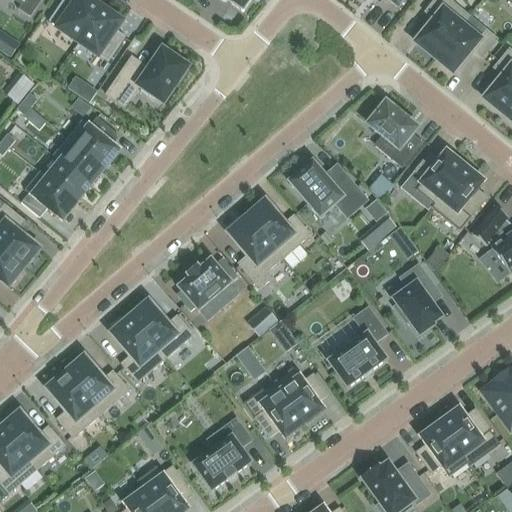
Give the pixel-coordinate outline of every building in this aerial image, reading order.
[(11,0),(21,6),(18,11),(30,19),(42,0),(11,0)] [(100,9),(85,0),(78,0),(76,5),(69,0),(64,0),(48,24),(78,44),(102,9),(100,8),(100,9)] [(219,0),(220,1),(223,3),(227,3),(242,14),(251,0),(254,0),(257,2),(258,0),(219,0)] [(361,0),(364,2),(365,0),(373,0),(379,4),(382,0),(386,0),(398,9),(405,0),(361,0)] [(433,59),(434,60),(469,18),(451,4),(454,0),(436,0),(424,14),(434,22),(416,45),(433,59)] [(103,10),(102,9),(78,44),(108,64),(125,39),(115,32),(121,24),(102,11),(103,10)] [(469,18),(434,60),(436,62),(436,61),(453,75),(471,53),(481,61),(497,41),(486,32),(479,42),(462,28),(470,19),(469,18)] [(501,115),(503,117),(511,105),(511,53),(509,51),(493,70),(503,79),(485,101),(502,115),(501,115)] [(187,69),(162,53),(146,77),(128,64),(106,97),(125,110),(139,88),(163,104),(175,87),(178,89),(187,76),(184,74),(187,69)] [(30,61),(18,69),(25,78),(36,71),(30,61)] [(72,81),(93,94),(101,82),(79,68),(72,81)] [(23,78),(7,98),(17,106),(33,86),(23,78)] [(29,96),(23,104),(31,110),(37,102),(29,96)] [(23,104),(17,112),(25,118),(31,110),(23,104)] [(386,105),(368,127),(382,139),(375,148),(390,161),(402,170),(422,145),(412,137),(417,130),(406,122),(403,119),(402,119),(386,105)] [(511,105),(503,117),(505,118),(505,117),(511,123),(511,105)] [(25,118),(24,119),(39,131),(46,123),(31,110),(25,118)] [(115,135),(96,119),(89,129),(81,123),(67,141),(104,171),(118,153),(107,144),(115,135)] [(7,136),(1,144),(9,151),(15,143),(7,136)] [(104,171),(67,141),(52,158),(60,164),(90,188),(104,171)] [(1,144),(0,145),(0,156),(2,159),(9,151),(1,144)] [(434,207),(464,169),(446,154),(440,162),(430,154),(414,174),(424,181),(415,192),(433,207),(434,207)] [(76,204),(90,188),(60,164),(47,179),(47,180),(76,204)] [(333,188),(313,164),(288,184),(319,221),(335,207),(347,220),(367,203),(345,177),(333,188)] [(487,200),(477,192),(483,185),(464,169),(434,207),(433,207),(430,210),(459,233),(487,200)] [(62,222),(70,212),(76,204),(47,180),(47,179),(40,173),(24,192),(28,196),(21,205),(39,220),(47,211),(62,222)] [(247,220),(282,261),(310,237),(294,218),(284,226),(265,204),(248,219),(248,218),(247,220)] [(0,251),(23,270),(24,269),(24,268),(38,251),(16,233),(24,223),(4,207),(0,212),(0,251)] [(488,245),(493,249),(491,251),(510,277),(511,275),(511,228),(506,223),(508,220),(494,209),(472,237),(485,248),(488,245)] [(265,276),(282,261),(247,220),(245,221),(229,236),(250,261),(240,269),(259,291),(270,282),(265,276)] [(389,221),(382,227),(388,235),(396,229),(389,221)] [(400,230),(391,237),(398,246),(407,239),(400,230)] [(0,282),(8,288),(22,271),(22,272),(23,270),(0,251),(0,282)] [(200,314),(199,314),(231,287),(232,286),(231,284),(237,279),(222,262),(216,267),(212,262),(211,261),(209,262),(210,262),(199,271),(198,270),(198,269),(197,268),(196,269),(187,277),(186,278),(187,279),(189,280),(178,289),(177,290),(178,291),(181,295),(177,298),(190,313),(194,310),(197,313),(197,314),(198,315),(200,314)] [(432,326),(441,320),(423,295),(433,288),(418,267),(400,281),(408,292),(393,302),(397,307),(394,309),(405,325),(409,323),(419,338),(433,328),(432,326)] [(131,319),(130,320),(165,361),(193,337),(177,318),(167,327),(148,305),(131,319)] [(266,310),(256,319),(268,331),(277,323),(266,310)] [(387,336),(368,310),(353,321),(365,337),(328,364),(347,390),(386,362),(374,345),(387,336)] [(165,361),(130,320),(128,321),(129,322),(112,336),(131,358),(121,366),(137,385),(165,361)] [(281,324),(270,332),(286,354),(297,345),(281,324)] [(248,350),(238,358),(254,380),(264,372),(248,350)] [(65,375),(101,417),(129,393),(112,374),(103,382),(84,360),(67,374),(65,375)] [(273,384),(304,426),(323,412),(318,404),(328,397),(313,377),(303,384),(293,370),(273,384)] [(495,385),(484,394),(510,430),(511,429),(511,373),(508,376),(506,373),(493,382),(495,385)] [(73,441),(101,417),(65,375),(64,377),(48,391),(66,413),(57,422),(73,441)] [(284,441),(304,426),(273,384),(244,405),(269,440),(279,433),(284,441)] [(440,426),(471,468),(500,447),(475,412),(465,419),(459,411),(440,426)] [(1,431),(37,472),(64,448),(48,429),(38,437),(20,415),(3,430),(3,429),(1,431)] [(236,421),(223,431),(230,440),(193,467),(210,492),(211,494),(213,493),(213,492),(226,483),(228,482),(227,481),(234,477),(236,476),(235,476),(249,466),(249,467),(251,465),(250,464),(249,464),(240,451),(251,442),(236,421)] [(470,469),(471,468),(440,426),(420,440),(426,447),(416,455),(431,475),(441,468),(449,479),(468,466),(470,469)] [(147,428),(137,435),(142,442),(152,435),(147,428)] [(0,484),(9,495),(37,472),(1,431),(0,431),(0,432),(0,464),(3,468),(0,470),(0,484)] [(92,455),(85,462),(92,471),(100,464),(92,455)] [(395,476),(388,466),(380,472),(378,470),(362,482),(380,506),(376,508),(379,511),(402,511),(413,504),(416,507),(430,497),(408,466),(395,476)] [(136,483),(139,486),(158,511),(186,511),(187,511),(182,503),(192,496),(172,469),(162,476),(157,468),(136,483)] [(158,511),(139,486),(120,500),(128,511),(126,511),(158,511)] [(110,500),(102,506),(106,511),(117,511),(118,511),(110,500)]
